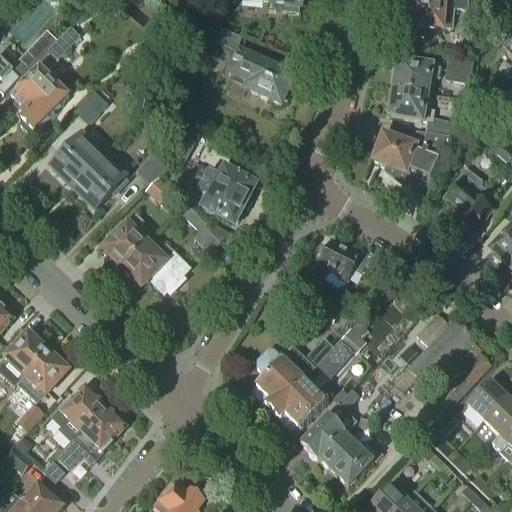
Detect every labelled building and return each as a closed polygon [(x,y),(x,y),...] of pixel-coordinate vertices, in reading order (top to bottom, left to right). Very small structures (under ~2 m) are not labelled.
[(240,0),(241,4),(283,9),(283,15),(299,17),(299,11),(301,11),(302,2),(304,3),(304,0),(240,0)] [(405,0),(404,11),(400,13),(400,22),(403,25),(403,28),(410,29),(409,38),(418,39),(419,30),(442,32),(452,33),(454,13),(467,14),(468,0),(443,0),(442,0),(405,0)] [(496,14),(510,27),(511,24),(511,11),(505,5),(496,14)] [(207,26),(201,40),(210,44),(216,30),(207,26)] [(235,56),(242,41),(216,30),(210,44),(210,45),(235,56)] [(20,80),(25,85),(9,101),(21,113),(18,116),(23,120),(19,123),(19,131),(26,137),(32,137),(67,101),(42,77),(78,39),(69,31),(37,64),(35,67),(34,66),(27,73),(20,80)] [(267,69),(238,56),(228,78),(248,86),(246,93),(281,108),(282,104),(286,104),(290,95),(288,92),(293,80),(285,76),(285,75),(268,68),(267,69)] [(21,67),(27,73),(34,66),(35,67),(37,64),(30,57),(21,67)] [(0,96),(2,99),(20,80),(0,61),(0,96)] [(469,88),(473,66),(448,61),(444,84),(469,88)] [(396,76),(393,77),(392,86),(394,89),(394,91),(426,97),(429,81),(439,82),(441,72),(431,70),(431,69),(398,63),(396,76)] [(393,93),(390,95),(389,104),(391,106),(389,119),(427,125),(425,135),(435,137),(452,140),(454,126),(432,122),(433,115),(423,113),(426,97),(394,91),(393,93)] [(88,129),(108,109),(94,96),(75,116),(88,129)] [(507,141),(511,135),(511,112),(495,129),(507,141)] [(184,128),(174,159),(183,166),(199,137),(184,128)] [(378,149),(374,150),(371,158),(373,162),(372,165),(386,170),(384,175),(404,188),(408,178),(431,186),(450,149),(452,140),(435,137),(425,135),(424,137),(415,135),(412,147),(399,141),(398,144),(382,138),(378,149)] [(71,193),(104,160),(80,137),(70,147),(72,149),(49,172),(71,193)] [(492,160),(504,145),(499,140),(486,155),(492,160)] [(511,186),(511,151),(504,145),(492,160),(511,177),(511,180),(509,184),(511,186)] [(150,189),(169,169),(155,155),(136,175),(150,189)] [(118,195),(128,184),(104,160),(71,193),(94,215),(116,193),(118,195)] [(199,171),(194,168),(191,173),(196,176),(194,179),(226,196),(225,197),(244,208),(247,202),(251,201),(256,193),(255,189),(240,181),(242,178),(226,169),(219,180),(200,169),(199,171)] [(447,202),(455,208),(463,215),(455,226),(458,229),(457,232),(464,237),(468,236),(470,238),(491,212),(484,207),(491,198),(482,191),(485,187),(476,181),(467,173),(463,174),(455,185),(458,188),(447,202)] [(226,196),(194,179),(188,189),(208,201),(202,211),(233,228),(234,227),(237,225),(242,217),(241,213),(244,208),(225,197),(226,196)] [(158,182),(147,194),(163,211),(175,199),(158,182)] [(208,257),(219,246),(204,232),(207,228),(189,212),(182,219),(199,236),(193,242),(208,257)] [(135,235),(144,226),(136,219),(127,228),(127,227),(102,252),(122,271),(146,246),(135,235)] [(220,245),(228,236),(213,228),(208,234),(220,245)] [(511,228),(511,229),(511,228),(498,241),(500,242),(490,253),(493,255),(493,259),(498,264),(502,264),(505,267),(511,259),(511,228)] [(146,246),(122,271),(141,290),(147,284),(164,301),(190,274),(173,257),(174,256),(166,248),(158,257),(146,246)] [(321,257),(318,264),(319,266),(318,269),(334,278),(329,287),(342,293),(347,284),(348,285),(354,273),(363,278),(366,271),(380,279),(387,266),(369,257),(368,260),(361,257),(360,259),(346,251),(345,254),(330,246),(324,257),(321,257)] [(393,282),(399,270),(391,267),(386,278),(393,282)] [(297,293),(293,302),(301,307),(305,298),(297,293)] [(339,314),(313,301),(307,312),(332,326),(339,314)] [(0,312),(0,337),(0,334),(11,323),(0,312)] [(416,339),(428,351),(448,330),(436,318),(416,339)] [(355,358),(366,346),(363,343),(369,335),(357,324),(345,338),(339,344),(355,358)] [(449,414),(491,370),(478,357),(481,355),(452,327),(407,374),(427,393),(449,414)] [(0,367),(0,379),(14,392),(24,380),(47,357),(27,338),(0,367)] [(266,381),(252,395),(252,399),(262,408),(265,408),(273,416),(315,372),(334,353),(333,352),(324,343),(311,357),(312,358),(306,365),(294,354),(284,365),(283,364),(273,355),(267,355),(256,366),(256,372),(266,381)] [(315,372),(273,416),(280,422),(279,426),(288,435),(291,435),(296,431),(297,432),(324,404),(309,389),(320,377),(328,384),(352,357),(339,345),(333,352),(334,353),(315,372)] [(36,408),(67,375),(47,357),(24,380),(25,381),(17,390),(36,408)] [(511,398),(498,386),(494,390),(490,386),(467,410),(484,426),(511,398)] [(71,446),(73,444),(80,436),(81,436),(105,411),(85,392),(70,407),(68,405),(52,422),(61,431),(59,434),(71,446)] [(344,416),(359,401),(352,394),(337,409),(344,416)] [(500,442),(511,429),(511,399),(511,398),(484,426),(500,442)] [(27,437),(43,418),(33,409),(16,427),(27,437)] [(110,446),(125,431),(105,411),(81,436),(80,436),(73,444),(95,465),(112,448),(110,446)] [(318,463),(319,464),(344,438),(326,420),(300,448),(307,455),(308,459),(312,462),(315,463),(317,464),(318,463)] [(370,434),(373,426),(360,422),(358,430),(370,434)] [(511,429),(500,442),(492,450),(508,466),(511,462),(511,429)] [(347,492),(372,466),(344,439),(344,438),(319,464),(328,473),(327,474),(336,483),(337,482),(347,492)] [(448,463),(454,457),(438,441),(432,447),(448,463)] [(22,442),(15,451),(25,459),(32,450),(22,442)] [(22,479),(33,465),(13,449),(0,466),(0,484),(2,486),(13,472),(22,479)] [(464,479),(470,473),(454,457),(448,463),(464,479)] [(437,474),(444,468),(434,459),(428,465),(437,474)] [(55,488),(65,478),(52,465),(42,475),(55,488)] [(446,483),(452,476),(444,468),(437,474),(446,483)] [(480,495),(486,488),(477,480),(471,486),(480,495)] [(400,511),(406,507),(414,498),(397,482),(367,511),(400,511)] [(61,511),(64,509),(38,487),(30,496),(27,493),(18,503),(29,511),(61,511)] [(174,487),(158,505),(154,510),(155,511),(197,511),(203,505),(190,493),(186,498),(174,487)] [(489,503),(495,497),(486,488),(480,495),(489,503)] [(470,506),(476,499),(467,490),(461,497),(470,506)] [(5,509),(2,511),(29,511),(18,503),(14,499),(10,496),(1,506),(5,509)] [(428,511),(414,498),(406,507),(400,511),(428,511)] [(476,511),(481,511),(485,508),(476,499),(470,506),(476,511)]
